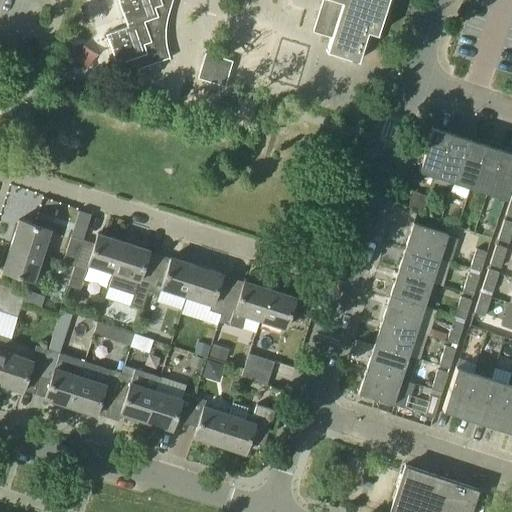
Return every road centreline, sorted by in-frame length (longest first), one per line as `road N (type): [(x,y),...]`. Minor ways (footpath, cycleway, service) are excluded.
road 1 (residential): [(305,411),(412,81)]
road 2 (residential): [(302,278),(7,176),(0,183)]
road 3 (residential): [(270,511),(0,436)]
road 4 (residential): [(511,478),(305,411)]
